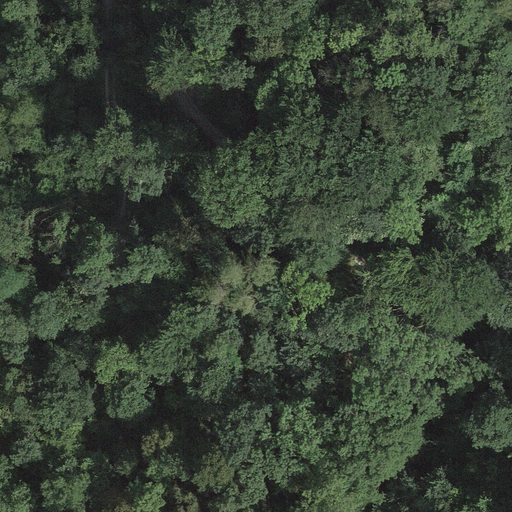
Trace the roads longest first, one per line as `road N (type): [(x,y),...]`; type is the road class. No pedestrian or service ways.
road 1 (track): [(115,511),(203,436),(207,412),(138,357),(120,300),(117,235),(129,188),(106,61),(109,0)]
road 2 (track): [(149,0),(180,102),(240,160),(285,239),(314,259),(379,258),(487,173),(511,164)]
